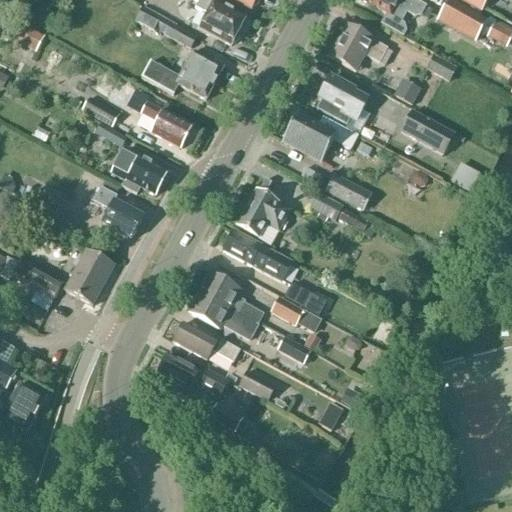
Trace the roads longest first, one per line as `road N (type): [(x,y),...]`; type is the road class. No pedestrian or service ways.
road 1 (residential): [(97,333),(183,183),(202,170),(218,176)]
road 2 (tertiary): [(218,176),(313,0)]
road 3 (tertiary): [(126,348),(218,176)]
road 4 (tertiary): [(156,511),(115,405),(126,348)]
